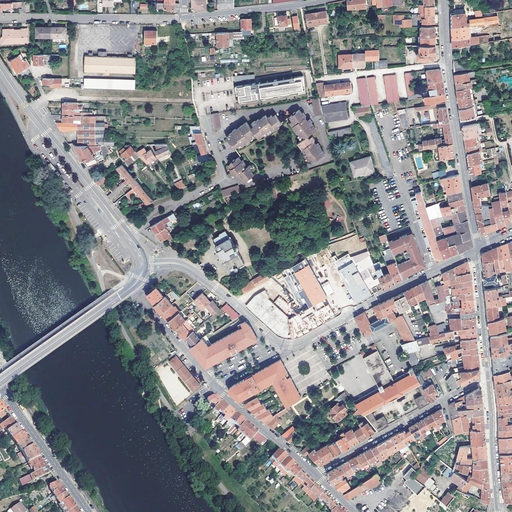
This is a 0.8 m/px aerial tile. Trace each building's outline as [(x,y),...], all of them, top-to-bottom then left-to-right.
[(191,0),(192,9),(206,9),(205,0),(191,0)] [(347,0),(348,3),(348,11),(366,7),(365,0),(347,0)] [(22,8),(22,13),(26,13),(26,1),(1,1),(0,1),(0,10),(3,10),(2,7),(22,6),(22,8)] [(308,25),(328,22),(326,10),(306,14),(308,25)] [(452,27),(469,25),(469,22),(466,22),(465,11),(451,13),(451,20),(452,27)] [(284,22),(290,21),(289,16),(287,16),(287,14),(277,15),(278,16),(274,17),(275,26),(279,25),(279,29),(284,29),(284,24),(284,22)] [(434,14),(425,14),(419,14),(419,18),(422,18),(422,23),(434,23),(434,14)] [(469,25),(469,28),(470,28),(471,27),(472,26),(472,25),(499,22),(498,16),(469,18),(469,22),(469,25)] [(242,35),(243,35),(251,34),(250,28),(251,28),(251,18),(240,18),(241,30),(242,30),(242,31),(242,35)] [(452,39),(470,37),(469,28),(469,25),(452,27),(452,32),(452,39)] [(421,36),(435,36),(435,26),(421,26),(421,36)] [(51,37),(51,27),(36,27),(36,37),(51,37)] [(51,27),(51,37),(66,37),(66,27),(51,27)] [(11,31),(10,30),(3,30),(3,36),(1,39),(1,41),(4,44),(9,44),(11,42),(14,42),(14,43),(28,42),(27,29),(21,29),(21,30),(14,30),(14,31),(11,31)] [(144,43),(157,43),(157,31),(145,30),(144,43)] [(242,35),(242,31),(238,31),(238,34),(228,35),(228,32),(217,32),(217,35),(217,39),(233,38),(243,38),(243,35),(242,35)] [(479,36),(480,43),(501,39),(500,34),(479,36)] [(435,36),(421,36),(421,45),(435,45),(435,40),(435,36)] [(480,43),(479,36),(470,37),(452,39),(452,43),(452,46),(480,43)] [(233,38),(217,39),(218,46),(233,45),(233,38)] [(435,45),(421,45),(417,45),(417,53),(417,59),(421,59),(421,60),(433,59),(433,56),(435,56),(435,51),(435,45)] [(379,68),(379,60),(379,50),(365,51),(365,53),(365,58),(371,58),(371,59),(374,59),(375,68),(379,68)] [(352,54),(353,66),(365,66),(365,61),(365,58),(365,53),(352,54)] [(10,61),(13,67),(14,67),(17,72),(29,66),(23,54),(10,61)] [(50,55),(35,54),(34,64),(53,65),(53,60),(51,60),(51,55),(50,55)] [(339,67),(353,66),(352,54),(339,55),(339,67)] [(95,73),(99,73),(135,74),(135,57),(132,57),(128,57),(105,57),(99,56),(92,56),(91,55),(89,55),(89,56),(85,56),(84,72),(86,73),(86,76),(95,77),(95,73)] [(379,60),(379,68),(387,67),(387,60),(379,60)] [(459,62),(453,62),(454,71),(465,69),(464,65),(459,65),(459,62)] [(428,82),(442,80),(441,68),(426,70),(428,82)] [(407,95),(414,95),(412,84),(411,72),(404,73),(407,95)] [(469,75),(468,72),(454,74),(455,78),(455,82),(470,80),(469,75)] [(394,101),(397,101),(399,100),(395,74),(390,75),(383,76),(387,102),(394,101)] [(511,83),(511,81),(511,77),(506,77),(506,75),(499,76),(500,83),(506,82),(506,85),(511,83)] [(255,80),(235,82),(236,91),(238,91),(238,97),(239,101),(294,93),(294,89),(298,89),(298,86),(304,86),(303,76),(294,76),(295,80),(256,84),(255,80)] [(294,76),(255,80),(256,84),(295,80),(294,76)] [(352,109),(356,109),(357,116),(371,114),(370,106),(365,77),(357,79),(362,105),(352,107),(352,109)] [(378,104),(374,77),(367,77),(372,104),(378,104)] [(50,84),(50,87),(60,87),(60,84),(60,79),(42,78),(42,84),(50,84)] [(84,88),(134,89),(134,80),(84,79),(84,88)] [(430,96),(444,93),(444,87),(442,80),(428,82),(430,96)] [(470,80),(455,82),(456,86),(456,89),(469,87),(472,87),(470,80)] [(319,97),(325,97),(325,95),(352,92),(351,82),(323,85),(323,82),(316,83),(319,96),(319,97)] [(469,87),(456,89),(458,98),(459,107),(472,104),(469,87)] [(431,104),(434,104),(434,102),(445,100),(445,97),(444,93),(430,96),(424,97),(425,103),(431,102),(431,104)] [(322,112),(320,105),(319,97),(312,98),(315,113),(322,112)] [(320,105),(322,112),(325,122),(348,118),(346,102),(320,105)] [(434,104),(431,104),(415,107),(416,114),(421,113),(420,110),(429,109),(430,121),(436,120),(436,118),(439,117),(439,119),(443,119),(443,122),(448,121),(447,112),(445,102),(434,104)] [(473,107),(460,110),(461,113),(462,119),(475,116),(473,107)] [(289,121),(295,128),(294,128),(297,132),(298,131),(301,135),(302,133),(305,137),(298,142),(305,151),(304,151),(310,158),(311,157),(313,160),(325,151),(320,146),(321,145),(318,141),(316,143),(314,140),(315,139),(312,135),(309,138),(307,135),(316,128),(310,121),(312,121),(309,118),(307,119),(304,116),(305,115),(302,111),(301,112),(298,108),(289,115),(292,119),(289,121)] [(397,110),(402,127),(409,126),(404,109),(397,110)] [(210,114),(213,127),(219,126),(217,113),(210,114)] [(254,120),(251,122),(254,125),(250,128),(246,122),(235,129),(235,128),(232,131),(229,134),(229,135),(226,137),(234,148),(237,145),(238,147),(242,144),(243,145),(246,143),(247,144),(251,141),(250,139),(253,137),(251,135),(254,132),(257,137),(263,132),(264,133),(267,131),(268,131),(275,126),(275,127),(279,124),(278,123),(281,121),(275,113),(272,115),(271,113),(267,116),(265,114),(258,119),(258,118),(254,120)] [(388,177),(395,176),(375,118),(368,120),(388,177)] [(440,122),(436,123),(437,127),(443,126),(446,141),(442,142),(441,137),(423,140),(423,143),(419,144),(420,150),(435,147),(438,146),(452,144),(453,143),(451,132),(450,124),(449,121),(448,121),(443,122),(440,122)] [(105,129),(105,124),(105,123),(96,122),(82,122),(82,123),(79,123),(79,130),(79,145),(88,145),(101,145),(104,145),(105,129)] [(464,137),(476,135),(479,135),(477,123),(462,126),(463,131),(464,137)] [(329,137),(350,134),(349,127),(327,130),(329,137)] [(198,143),(205,143),(203,138),(201,132),(195,132),(198,143)] [(476,135),(464,137),(465,142),(466,146),(477,143),(476,135)] [(205,143),(198,143),(202,153),(207,151),(206,146),(205,143)] [(477,143),(466,146),(466,150),(467,153),(480,151),(483,150),(483,147),(478,148),(477,143)] [(452,144),(438,146),(440,159),(454,157),(453,150),(452,144)] [(92,152),(88,145),(79,145),(75,145),(81,155),(88,167),(97,163),(97,160),(96,158),(92,152)] [(112,153),(110,145),(104,145),(101,145),(103,154),(112,153)] [(128,165),(138,156),(130,146),(126,149),(124,147),(119,150),(122,153),(123,155),(126,158),(124,160),(128,165)] [(156,147),(153,148),(155,151),(154,151),(156,157),(169,151),(166,146),(157,150),(156,147)] [(144,148),(143,148),(137,152),(146,163),(156,157),(151,149),(147,152),(144,148)] [(480,151),(467,153),(468,158),(468,164),(481,162),(482,162),(480,151)] [(139,157),(138,156),(128,165),(129,166),(139,157)] [(243,165),(246,163),(243,159),(242,160),(238,156),(229,163),(232,168),(230,169),(233,172),(233,173),(233,174),(233,175),(233,176),(234,176),(235,176),(237,175),(240,179),(241,178),(245,183),(249,180),(248,179),(254,175),(250,170),(253,168),(250,164),(246,168),(243,165)] [(365,174),(374,171),(370,156),(360,159),(360,160),(351,162),(355,175),(365,172),(365,174)] [(481,162),(468,164),(469,169),(470,174),(478,173),(481,172),(480,164),(481,163),(481,162)] [(127,178),(131,175),(122,164),(122,165),(117,167),(127,178)] [(432,173),(433,178),(446,175),(445,170),(432,173)] [(478,173),(470,174),(471,178),(471,182),(480,181),(478,173)] [(448,194),(462,191),(460,181),(459,174),(441,179),(442,184),(445,183),(448,194)] [(131,175),(127,178),(129,181),(134,187),(138,183),(131,175)] [(104,176),(95,182),(98,185),(107,180),(104,176)] [(186,186),(183,180),(175,183),(178,189),(186,186)] [(118,186),(112,192),(108,196),(111,199),(120,191),(119,190),(125,185),(123,182),(118,186)] [(473,194),(475,206),(482,206),(480,196),(490,193),(488,182),(472,186),(473,194)] [(141,195),(146,192),(138,183),(134,187),(126,193),(129,196),(134,191),(136,190),(139,193),(138,194),(140,196),(141,195)] [(112,192),(118,186),(116,184),(109,189),(112,192)] [(224,197),(240,192),(237,186),(222,191),(224,197)] [(436,235),(427,207),(422,190),(415,192),(416,194),(411,196),(421,229),(423,228),(424,231),(422,232),(428,249),(429,248),(430,249),(430,250),(429,251),(431,258),(433,258),(435,257),(435,258),(436,259),(437,258),(443,257),(437,240),(436,235)] [(449,201),(463,198),(463,195),(462,191),(448,194),(449,201)] [(509,207),(506,191),(499,192),(501,203),(502,209),(509,207)] [(146,192),(141,195),(148,203),(154,201),(146,192)] [(450,205),(451,206),(464,204),(464,201),(463,198),(449,201),(450,205)] [(507,224),(504,212),(503,212),(502,209),(501,203),(492,204),(498,228),(503,226),(507,224)] [(427,207),(436,235),(444,233),(439,217),(443,216),(443,214),(441,207),(440,204),(427,207)] [(451,206),(452,212),(458,211),(465,209),(465,207),(464,204),(451,206)] [(482,206),(483,212),(484,218),(485,221),(489,220),(490,223),(485,224),(487,232),(491,230),(493,230),(498,228),(492,204),(482,206)] [(443,214),(452,212),(451,206),(450,205),(441,207),(443,214)] [(465,209),(458,211),(460,222),(468,220),(466,214),(465,209)] [(452,212),(443,214),(443,216),(444,219),(453,216),(455,223),(460,222),(458,211),(452,212)] [(156,233),(170,225),(178,220),(174,213),(151,226),(156,233)] [(444,219),(443,216),(439,217),(444,233),(436,235),(437,240),(448,236),(446,233),(444,227),(455,223),(453,216),(444,219)] [(484,218),(477,219),(480,234),(481,234),(484,233),(487,232),(485,224),(485,221),(484,218)] [(468,220),(460,222),(455,223),(444,227),(446,233),(448,236),(451,246),(457,244),(472,238),(470,230),(468,220)] [(189,224),(188,222),(174,230),(176,232),(189,224)] [(170,225),(156,233),(156,234),(162,240),(171,235),(168,229),(171,228),(170,225)] [(219,254),(217,255),(219,258),(221,257),(223,261),(224,260),(227,266),(229,266),(231,271),(235,268),(236,269),(239,268),(238,267),(244,263),(237,249),(238,248),(239,246),(238,244),(236,243),(234,245),(230,237),(229,237),(225,230),(219,233),(220,235),(214,238),(217,244),(215,245),(217,250),(219,254)] [(386,232),(379,234),(381,241),(388,238),(386,232)] [(392,239),(389,241),(391,247),(403,278),(407,276),(406,272),(410,271),(413,270),(414,272),(421,268),(421,266),(426,264),(421,252),(416,254),(414,247),(419,245),(414,233),(410,234),(409,233),(399,236),(400,238),(393,241),(392,239)] [(448,236),(437,240),(443,257),(443,258),(446,257),(456,253),(458,252),(457,244),(451,246),(448,236)] [(472,238),(457,244),(458,252),(474,246),(473,244),(472,239),(472,238)] [(502,245),(506,270),(511,269),(511,263),(510,254),(508,243),(505,244),(502,245)] [(498,247),(502,271),(506,270),(502,245),(499,246),(498,247)] [(403,278),(391,247),(383,250),(384,254),(389,269),(390,271),(395,282),(401,279),(403,278)] [(493,249),(495,261),(496,271),(496,272),(502,271),(498,247),(495,248),(493,249)] [(495,261),(493,249),(489,250),(487,251),(483,253),(483,254),(483,262),(492,262),(495,261)] [(326,297),(306,260),(292,268),(295,274),(293,275),(298,284),(296,286),(300,292),(299,293),(302,299),(303,298),(308,307),(326,297)] [(390,271),(389,271),(383,274),(378,262),(373,264),(380,282),(383,288),(389,285),(395,282),(390,271)] [(455,275),(458,275),(470,272),(469,268),(468,264),(468,262),(454,268),(455,275)] [(485,278),(496,275),(496,272),(496,271),(493,271),(492,262),(483,262),(484,270),(484,271),(485,278)] [(457,281),(455,275),(454,268),(448,271),(443,273),(444,280),(445,284),(446,283),(451,282),(457,281)] [(458,275),(459,281),(471,279),(471,275),(470,272),(458,275)] [(262,283),(267,280),(269,279),(265,273),(253,280),(249,283),(252,289),(262,283)] [(497,281),(497,279),(496,275),(485,278),(484,278),(485,282),(485,284),(497,281)] [(459,281),(457,281),(451,282),(451,288),(472,284),(472,281),(471,279),(459,281)] [(426,296),(429,305),(445,299),(444,296),(442,289),(441,285),(436,286),(439,298),(435,299),(428,280),(421,284),(426,296)] [(327,296),(334,292),(328,281),(321,285),(327,296)] [(417,300),(426,296),(421,284),(416,286),(413,288),(417,300)] [(452,293),(473,292),(472,288),(472,284),(451,288),(452,293)] [(504,285),(498,286),(485,289),(486,294),(486,299),(506,296),(506,294),(499,295),(499,290),(504,289),(504,285)] [(150,292),(147,295),(146,295),(150,300),(154,305),(164,297),(156,287),(150,292)] [(404,292),(410,304),(417,300),(413,288),(407,290),(404,292)] [(255,297),(246,306),(252,311),(275,332),(279,334),(283,336),(288,337),(292,337),(297,336),(301,334),(334,316),(327,303),(325,305),(326,307),(302,320),(296,314),(290,319),(268,299),(269,298),(265,290),(255,297)] [(177,300),(180,298),(173,291),(170,293),(177,300)] [(205,297),(206,296),(203,292),(191,302),(200,312),(204,307),(209,302),(205,297)] [(393,297),(399,308),(400,311),(404,309),(408,317),(414,314),(410,305),(410,304),(404,292),(398,295),(393,297)] [(461,297),(462,302),(466,302),(466,300),(473,299),(473,295),(473,294),(473,292),(452,293),(452,294),(453,302),(458,301),(458,298),(461,297)] [(511,295),(506,296),(486,299),(487,302),(487,303),(487,306),(498,304),(498,305),(507,304),(506,300),(511,299),(511,300),(511,299),(511,295)] [(436,325),(436,326),(444,323),(447,331),(451,330),(449,319),(460,318),(460,314),(460,310),(455,310),(455,312),(447,312),(446,308),(431,313),(430,308),(429,305),(426,296),(417,300),(410,304),(410,305),(414,314),(408,317),(404,309),(400,311),(399,308),(393,311),(396,317),(402,314),(405,320),(415,340),(419,339),(423,338),(430,335),(429,332),(432,331),(431,327),(436,325)] [(161,313),(172,304),(165,297),(164,297),(154,305),(158,309),(161,313)] [(399,308),(393,297),(386,300),(380,303),(385,313),(392,310),(393,311),(399,308)] [(446,308),(445,303),(445,299),(429,305),(430,308),(431,313),(446,308)] [(446,308),(474,306),(474,303),(473,299),(466,300),(466,302),(462,302),(459,303),(458,301),(453,302),(450,302),(445,303),(446,308)] [(209,302),(204,307),(212,315),(213,315),(221,308),(213,300),(211,301),(209,302)] [(227,313),(233,308),(227,303),(221,308),(227,313)] [(409,342),(415,340),(405,320),(402,314),(396,317),(393,311),(392,310),(385,313),(380,303),(373,307),(379,319),(375,321),(374,321),(373,322),(370,323),(364,311),(355,317),(356,319),(365,335),(397,319),(409,342)] [(168,321),(179,313),(172,304),(161,313),(165,318),(168,321)] [(489,321),(499,319),(498,305),(498,304),(487,306),(488,314),(489,321)] [(460,314),(475,313),(474,310),(474,308),(474,306),(446,308),(447,312),(455,312),(455,310),(460,310),(460,314)] [(310,308),(299,313),(301,318),(312,312),(310,308)] [(234,310),(229,314),(234,319),(240,315),(234,310)] [(174,330),(186,320),(179,312),(179,313),(168,321),(172,326),(174,330)] [(475,313),(460,314),(460,318),(449,319),(451,330),(452,329),(453,334),(476,332),(477,332),(476,328),(475,317),(475,313)] [(506,328),(504,317),(499,319),(489,321),(490,327),(490,330),(491,333),(499,331),(498,330),(506,328)] [(178,334),(190,325),(191,324),(187,319),(186,320),(174,330),(176,332),(178,334)] [(193,345),(189,348),(193,352),(199,360),(205,367),(232,353),(232,352),(236,349),(237,350),(254,340),(254,339),(254,338),(254,336),(255,336),(251,325),(245,320),(238,324),(241,327),(212,343),(206,335),(200,339),(193,345)] [(436,326),(438,333),(445,331),(447,331),(444,323),(436,326)] [(190,325),(178,334),(180,337),(183,340),(186,337),(193,331),(195,330),(190,325)] [(438,333),(436,326),(436,325),(431,327),(432,331),(429,332),(430,335),(438,333)] [(447,331),(445,331),(446,338),(454,336),(453,334),(452,329),(451,330),(447,331)] [(193,345),(200,339),(193,331),(186,337),(190,342),(191,342),(193,345)] [(438,333),(430,335),(423,338),(419,339),(421,345),(446,338),(445,331),(438,333)] [(476,332),(453,334),(454,336),(455,340),(461,339),(477,338),(476,335),(476,332)] [(511,338),(508,340),(507,332),(491,336),(492,343),(492,348),(511,342),(511,338)] [(477,338),(461,339),(461,344),(456,345),(455,346),(444,348),(443,346),(435,348),(437,356),(443,354),(446,353),(450,352),(459,348),(477,346),(477,344),(477,340),(477,338)] [(421,345),(419,339),(415,340),(409,342),(400,344),(406,355),(413,353),(419,351),(417,346),(421,345)] [(493,357),(500,355),(505,354),(511,352),(511,342),(492,348),(493,354),(493,357)] [(430,401),(418,378),(412,367),(409,369),(410,371),(394,380),(375,344),(372,346),(373,349),(366,354),(364,350),(361,352),(361,353),(380,387),(354,402),(359,408),(362,411),(378,430),(388,425),(384,416),(383,416),(382,417),(376,420),(371,410),(384,403),(404,393),(403,392),(417,385),(423,395),(416,398),(416,400),(420,407),(430,401)] [(450,352),(446,353),(448,361),(459,357),(458,354),(457,351),(462,350),(463,355),(478,353),(478,349),(477,346),(459,348),(450,352)] [(494,374),(510,370),(509,365),(511,364),(511,352),(505,354),(506,358),(501,359),(500,355),(493,357),(494,366),(494,374)] [(418,363),(413,353),(406,355),(411,366),(418,363)] [(459,357),(448,361),(448,364),(464,361),(465,370),(479,368),(480,368),(479,360),(478,353),(463,355),(461,355),(461,356),(459,357)] [(192,391),(200,385),(176,356),(169,362),(192,391)] [(229,388),(229,391),(235,396),(239,399),(239,400),(251,409),(261,418),(265,421),(285,407),(288,406),(301,397),(291,378),(288,379),(285,373),(288,372),(286,368),(282,362),(281,359),(272,364),(253,374),(241,381),(234,385),(229,388)] [(479,368),(465,370),(453,373),(452,373),(459,386),(464,383),(480,374),(479,371),(479,368)] [(496,382),(511,378),(511,374),(511,375),(510,370),(494,374),(495,375),(496,382)] [(459,386),(452,373),(447,380),(452,390),(455,388),(459,386)] [(418,378),(430,401),(435,399),(435,397),(438,395),(438,394),(433,383),(427,387),(421,376),(418,378)] [(511,378),(496,382),(496,384),(497,395),(511,393),(511,390),(510,385),(511,384),(511,378)] [(458,399),(459,402),(461,401),(467,399),(482,395),(481,389),(480,388),(474,391),(470,393),(458,399)] [(343,401),(344,401),(348,397),(345,391),(339,396),(343,401)] [(498,403),(511,402),(511,393),(497,395),(498,402),(498,403)] [(467,404),(482,402),(482,400),(482,395),(467,399),(467,404)] [(216,406),(221,400),(216,397),(212,396),(211,397),(207,400),(209,405),(212,403),(216,406)] [(348,406),(344,401),(343,401),(339,396),(335,399),(338,403),(341,405),(344,403),(346,407),(348,406)] [(452,419),(461,417),(459,410),(457,410),(455,403),(459,402),(458,399),(449,404),(451,412),(452,419)] [(220,415),(228,406),(224,403),(221,400),(216,406),(213,409),(220,415)] [(511,405),(511,402),(498,403),(498,407),(498,410),(498,412),(511,411),(511,405)] [(341,405),(338,403),(329,410),(337,420),(346,413),(344,410),(347,407),(346,407),(344,403),(341,405)] [(227,422),(235,413),(231,409),(228,406),(220,415),(218,418),(222,420),(224,418),(227,422)] [(285,407),(265,421),(269,425),(273,428),(276,425),(277,426),(278,426),(279,424),(279,423),(278,422),(281,419),(277,416),(287,410),(285,407)] [(459,410),(461,417),(463,417),(462,413),(467,412),(468,416),(472,415),(476,415),(483,413),(483,412),(483,409),(483,407),(467,409),(463,409),(459,410)] [(432,414),(441,428),(442,427),(443,427),(443,426),(441,422),(446,420),(444,415),(442,408),(437,411),(432,414)] [(235,413),(227,422),(226,424),(228,425),(231,422),(233,424),(240,417),(237,414),(235,413)] [(483,413),(476,415),(476,416),(473,417),(473,424),(475,424),(476,430),(485,429),(484,425),(483,413)] [(424,418),(429,428),(436,425),(438,429),(441,428),(432,414),(431,414),(424,418)] [(462,426),(464,431),(466,430),(468,430),(470,430),(469,421),(471,420),(472,417),(472,415),(468,416),(463,417),(461,417),(462,422),(462,426)] [(507,418),(507,416),(499,417),(499,419),(499,423),(499,425),(507,424),(511,424),(511,421),(510,421),(510,418),(507,418)] [(5,429),(7,432),(17,425),(16,423),(11,417),(0,425),(0,426),(3,430),(5,429)] [(240,417),(233,424),(238,428),(245,420),(242,418),(240,417)] [(461,417),(452,419),(454,426),(456,434),(460,432),(464,431),(462,426),(459,426),(459,423),(462,422),(461,417)] [(417,423),(424,436),(427,435),(425,431),(428,429),(429,430),(430,429),(429,428),(424,418),(423,419),(417,423)] [(245,420),(238,428),(237,429),(242,433),(249,424),(247,423),(245,420)] [(361,426),(367,436),(375,431),(368,422),(364,424),(362,421),(359,422),(361,426)] [(410,430),(415,437),(420,435),(421,438),(422,438),(423,441),(426,440),(424,436),(417,423),(410,426),(409,427),(410,430)] [(249,424),(242,433),(245,437),(253,428),(251,426),(249,424)] [(9,442),(12,440),(22,432),(21,431),(17,425),(7,432),(11,438),(7,440),(9,442)] [(286,438),(295,430),(297,429),(296,427),(293,429),(292,426),(282,435),(284,436),(286,438)] [(367,436),(361,426),(354,431),(359,441),(366,437),(367,436)] [(253,428),(245,437),(245,438),(249,441),(253,437),(257,431),(254,429),(253,428)] [(359,441),(354,431),(352,428),(345,432),(352,445),(358,441),(359,441)] [(511,436),(511,428),(499,429),(499,433),(500,437),(511,436)] [(400,432),(407,443),(414,439),(414,440),(416,439),(415,437),(410,430),(406,432),(404,429),(400,432)] [(486,443),(486,441),(485,434),(485,429),(476,430),(473,430),(472,430),(471,430),(472,440),(472,445),(486,443)] [(295,430),(286,438),(290,442),(299,433),(295,430)] [(352,445),(345,432),(344,431),(341,433),(343,436),(337,440),(343,450),(344,450),(352,445)] [(12,447),(14,449),(27,439),(26,438),(22,432),(12,440),(16,445),(12,447)] [(392,436),(399,449),(402,453),(405,451),(410,448),(407,443),(400,432),(393,436),(392,436)] [(384,441),(391,453),(399,449),(392,436),(386,440),(384,441)] [(511,445),(511,436),(500,437),(500,442),(500,446),(511,445)] [(439,443),(440,445),(448,439),(446,437),(439,443)] [(249,441),(245,438),(227,456),(231,460),(249,441)] [(22,452),(32,446),(31,445),(27,439),(14,449),(15,452),(19,449),(21,452),(22,452)] [(343,450),(337,440),(329,444),(329,443),(328,444),(335,455),(336,455),(343,450)] [(377,445),(384,457),(387,455),(391,453),(384,441),(383,441),(377,445)] [(309,453),(314,448),(315,447),(311,443),(301,451),(306,455),(309,453)] [(486,443),(472,445),(460,446),(457,457),(467,458),(467,447),(470,446),(471,447),(472,447),(473,454),(474,454),(474,458),(487,458),(486,448),(486,445),(486,443)] [(0,454),(1,456),(4,462),(10,459),(0,444),(0,454)] [(335,455),(328,444),(317,450),(315,447),(314,448),(324,462),(329,459),(335,455)] [(371,448),(381,464),(383,462),(381,459),(383,457),(384,459),(385,458),(377,445),(376,445),(371,448)] [(511,445),(500,446),(500,450),(500,452),(500,454),(501,454),(511,452),(511,445)] [(32,446),(22,452),(25,459),(28,463),(40,457),(36,452),(32,446)] [(314,448),(309,453),(318,465),(320,464),(324,462),(314,448)] [(365,452),(370,461),(372,464),(375,462),(377,465),(381,464),(371,448),(366,451),(365,452)] [(275,461),(283,453),(280,450),(278,449),(271,457),(275,461)] [(21,452),(17,455),(21,461),(25,459),(22,452),(21,452)] [(358,456),(364,467),(365,469),(367,468),(365,464),(370,461),(365,452),(364,452),(358,456)] [(511,452),(501,454),(501,461),(502,470),(511,469),(511,452)] [(283,453),(275,461),(279,465),(287,457),(285,455),(283,453)] [(349,460),(355,470),(362,467),(362,468),(364,467),(358,456),(356,456),(349,460)] [(33,468),(35,472),(47,467),(43,462),(40,457),(28,463),(31,469),(33,468)] [(287,457),(279,465),(278,466),(282,469),(291,461),(289,459),(287,457)] [(407,460),(404,457),(398,463),(392,469),(388,473),(391,476),(407,460)] [(474,458),(467,458),(457,457),(455,462),(473,463),(473,467),(488,467),(488,463),(487,458),(474,458)] [(355,470),(349,460),(348,461),(342,465),(347,473),(348,475),(355,471),(355,470)] [(282,469),(287,473),(288,471),(295,465),(293,463),(291,461),(282,469)] [(457,470),(460,471),(465,473),(468,473),(469,469),(473,470),(473,467),(459,463),(457,470)] [(295,465),(288,471),(294,477),(295,476),(301,471),(298,468),(295,465)] [(347,473),(342,465),(335,468),(327,473),(334,484),(339,481),(344,478),(342,475),(347,473)] [(416,472),(411,467),(403,477),(407,480),(404,483),(417,495),(425,487),(431,492),(436,486),(433,484),(435,482),(429,477),(431,475),(421,466),(416,472)] [(30,475),(32,480),(32,481),(50,472),(47,467),(35,472),(30,475)] [(483,479),(489,481),(489,472),(488,467),(473,467),(473,470),(473,475),(483,479)] [(503,485),(511,484),(511,469),(502,470),(501,470),(502,473),(503,481),(503,485)] [(302,481),(307,477),(303,473),(301,471),(295,476),(298,479),(299,479),(302,482),(302,481)] [(462,486),(467,480),(463,477),(459,473),(456,472),(455,471),(449,477),(460,485),(462,486)] [(362,483),(344,494),(346,496),(348,499),(365,488),(375,484),(381,480),(377,473),(370,478),(362,483)] [(467,480),(473,483),(481,487),(482,488),(483,479),(473,475),(469,474),(467,480)] [(20,480),(22,485),(32,480),(30,475),(20,480)] [(300,483),(302,482),(299,479),(298,479),(295,476),(294,477),(293,478),(298,485),(299,484),(300,483)] [(309,490),(315,484),(311,481),(307,477),(302,481),(307,485),(306,486),(309,490)] [(339,481),(334,484),(337,487),(339,489),(340,488),(343,491),(350,486),(345,479),(340,482),(339,481)] [(473,483),(467,480),(462,486),(460,485),(457,489),(465,492),(467,489),(473,483)] [(306,492),(308,491),(309,490),(306,486),(307,485),(302,481),(302,482),(300,483),(304,487),(303,487),(302,488),(306,492)] [(58,483),(57,482),(49,485),(50,487),(49,488),(53,493),(61,487),(58,483)] [(317,498),(323,492),(318,488),(315,484),(309,490),(308,491),(316,499),(317,498)] [(511,484),(503,485),(503,490),(504,498),(505,502),(511,501),(511,484)] [(52,493),(56,499),(65,493),(64,491),(61,487),(53,493),(52,493)] [(490,488),(482,488),(481,487),(479,493),(482,494),(481,500),(489,504),(490,500),(491,498),(490,492),(490,488)] [(449,491),(442,500),(447,505),(455,496),(452,494),(449,491)] [(327,505),(331,501),(327,496),(323,492),(317,498),(321,502),(323,501),(327,505)] [(56,499),(60,504),(69,498),(68,497),(65,493),(56,499)] [(60,504),(58,506),(62,511),(68,511),(75,508),(72,503),(69,498),(60,504)] [(331,501),(327,505),(326,505),(329,509),(328,509),(331,511),(337,506),(334,504),(331,501)] [(26,511),(19,503),(8,511),(26,511)]
